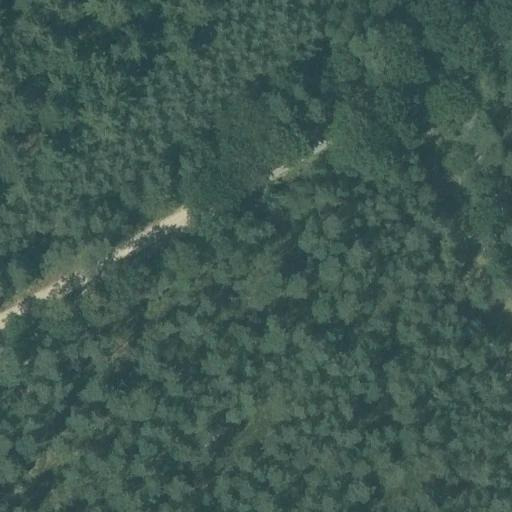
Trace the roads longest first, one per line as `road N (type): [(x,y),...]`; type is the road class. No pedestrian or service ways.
road 1 (track): [(0,323),(414,81),(511,42)]
road 2 (track): [(511,352),(414,81)]
road 3 (track): [(422,0),(511,242)]
